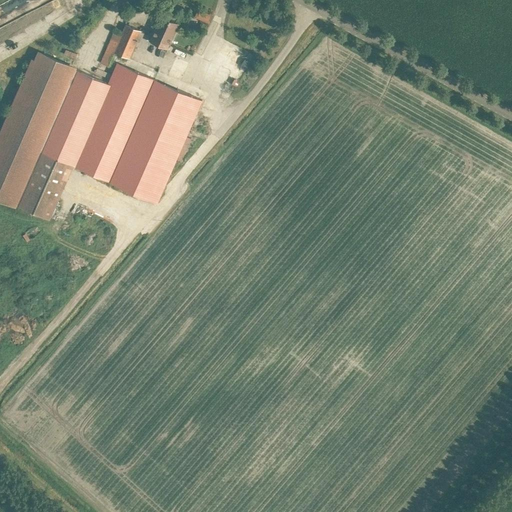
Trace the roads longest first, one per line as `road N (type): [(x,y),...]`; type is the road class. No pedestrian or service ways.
road 1 (unclassified): [(511,120),(286,0)]
road 2 (track): [(0,390),(106,268)]
